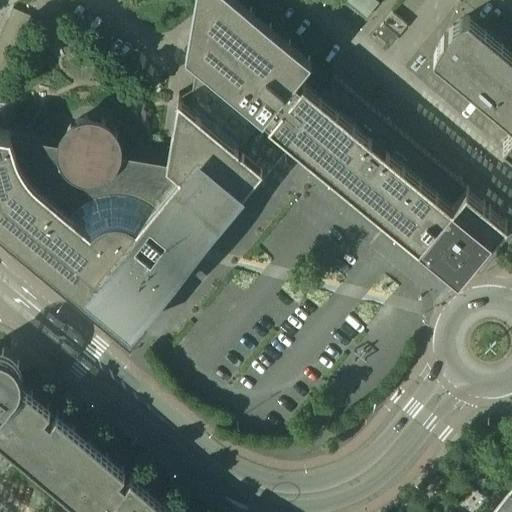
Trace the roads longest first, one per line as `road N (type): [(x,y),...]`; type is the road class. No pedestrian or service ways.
road 1 (secondary): [(453,317),(401,319),(278,403),(242,406),(95,349),(0,272)]
road 2 (secondary): [(0,302),(84,362),(203,422),(248,435),(290,425),(400,355),(449,351)]
